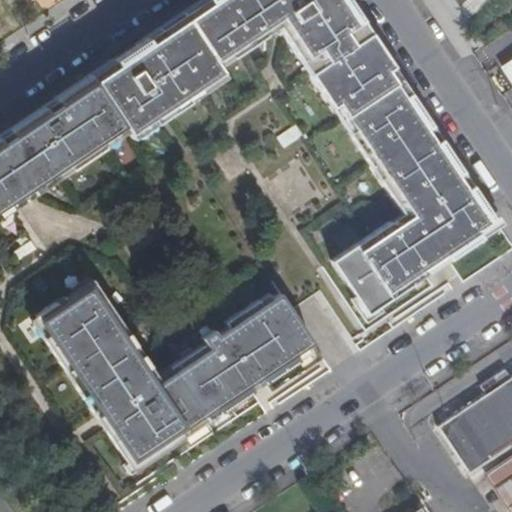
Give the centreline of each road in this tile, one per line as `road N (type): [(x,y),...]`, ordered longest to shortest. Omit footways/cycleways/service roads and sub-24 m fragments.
road 1 (residential): [(176,511),(511,291)]
road 2 (residential): [(393,0),(511,178)]
road 3 (residential): [(0,86),(128,0)]
